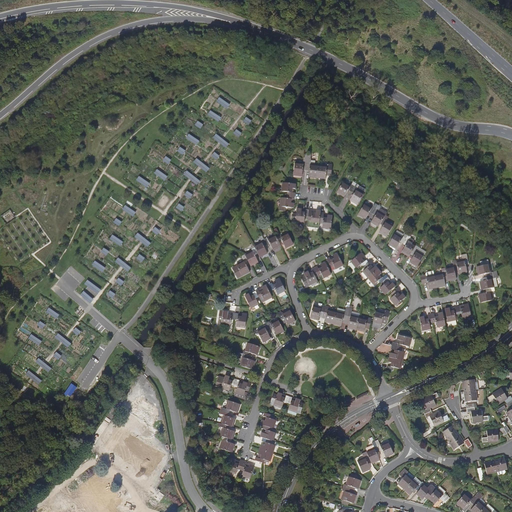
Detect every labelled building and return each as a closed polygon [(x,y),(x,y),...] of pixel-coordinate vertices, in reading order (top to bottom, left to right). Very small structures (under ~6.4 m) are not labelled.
[(219,121),(221,117),(211,110),(208,114),(219,121)] [(187,137),(197,145),(200,141),(189,133),(187,137)] [(303,169),(306,169),(307,158),(304,158),(303,164),(294,163),(293,175),(302,176),(303,169)] [(311,159),(307,158),(306,169),(310,170),(309,177),(317,178),(318,166),(315,165),(315,162),(310,162),(311,159)] [(326,179),(326,176),(326,174),(332,175),(333,166),(328,165),(327,167),(318,166),(317,178),(326,179)] [(155,173),(166,180),(168,176),(157,169),(155,173)] [(148,187),(150,183),(139,176),(137,180),(148,187)] [(348,190),(351,192),(354,186),(352,184),(350,186),(343,181),(337,192),(344,196),(348,190)] [(288,193),(287,196),(294,197),(294,194),(291,193),(292,189),(295,190),(296,185),(283,183),(282,192),(288,193)] [(357,188),(354,186),(351,192),(354,193),(350,200),(357,205),(364,194),(356,190),(357,188)] [(294,200),(294,197),(287,196),(287,199),(281,198),(280,207),(279,207),(278,211),(284,212),(285,207),(293,208),(294,204),(290,203),(291,199),(294,200)] [(369,212),(372,214),(375,208),(378,205),(374,203),(372,208),(364,204),(358,214),(365,219),(369,212)] [(123,209),(133,216),(136,212),(126,205),(123,209)] [(305,216),(308,217),(309,210),(305,210),(305,213),(301,212),(302,209),(297,208),(296,215),(292,215),(292,221),(304,222),(305,216)] [(318,230),(319,222),(320,213),(320,211),(316,211),(315,214),(312,213),(312,209),(309,208),(309,210),(308,217),(306,229),(318,230)] [(378,210),(375,208),(372,214),(375,216),(371,222),(378,227),(380,224),(383,218),(385,216),(377,211),(378,210)] [(323,213),(320,213),(319,222),(322,223),(321,229),(330,230),(332,217),(327,216),(327,219),(323,219),(323,213)] [(387,220),(383,218),(380,224),(383,226),(379,232),(387,237),(393,226),(386,222),(387,220)] [(399,241),(403,243),(406,238),(403,236),(402,238),(401,237),(403,234),(397,230),(387,245),(394,250),(399,241)] [(113,234),(110,239),(121,246),(124,241),(113,234)] [(279,236),(276,237),(279,243),(282,242),(285,249),(293,245),(287,234),(280,237),(279,236)] [(267,238),(264,239),(267,245),(270,244),(273,251),(280,247),(279,243),(276,237),(275,235),(268,239),(267,238)] [(408,235),(406,238),(403,243),(405,245),(401,252),(408,256),(411,253),(414,247),(415,245),(408,241),(411,236),(408,235)] [(254,246),(255,248),(257,254),(259,258),(267,254),(264,246),(267,245),(264,239),(261,241),(261,242),(254,246)] [(417,249),(414,247),(411,253),(413,254),(410,261),(417,266),(424,255),(416,250),(417,249)] [(253,251),(245,255),(249,264),(250,267),(258,262),(255,255),(257,254),(255,248),(252,250),(253,251)] [(363,266),(365,264),(368,262),(366,260),(364,261),(361,258),(364,256),(361,252),(351,261),(356,268),(361,264),(363,266)] [(464,255),(464,258),(465,260),(456,262),(458,273),(458,274),(467,272),(466,265),(469,264),(467,254),(464,255)] [(246,265),(249,264),(245,255),(242,257),(244,261),(236,265),(237,267),(233,269),(237,278),(250,272),(246,265)] [(327,260),(330,266),(333,265),(336,270),(343,266),(337,255),(333,257),(335,260),(331,261),(330,259),(327,260)] [(103,272),(106,267),(95,260),(92,265),(103,272)] [(362,271),(368,278),(378,269),(375,265),(373,268),(370,264),(372,263),(370,260),(368,262),(365,264),(367,267),(362,271)] [(486,274),(487,277),(493,276),(492,272),(491,273),(488,260),(481,262),(482,265),(477,267),(479,275),(486,274)] [(458,273),(456,262),(456,261),(453,262),(453,267),(445,268),(445,271),(447,277),(448,281),(456,279),(455,273),(458,273)] [(317,266),(314,268),(317,274),(320,272),(323,278),(331,274),(324,262),(321,264),(322,267),(319,269),(317,266)] [(304,273),(305,275),(306,277),(301,279),(305,287),(317,280),(315,275),(317,274),(314,268),(312,269),(313,272),(309,274),(308,270),(304,273)] [(380,283),(383,281),(385,278),(384,276),(381,278),(379,275),(381,273),(378,269),(368,278),(373,284),(378,280),(380,283)] [(496,270),(492,272),(493,276),(487,277),(487,280),(480,282),(482,290),(486,289),(493,288),(494,288),(497,287),(496,279),(498,278),(496,270)] [(444,278),(447,277),(445,271),(442,272),(443,273),(434,275),(437,287),(445,286),(444,282),(444,278)] [(437,287),(434,275),(426,277),(425,275),(420,277),(421,284),(427,283),(428,289),(437,287)] [(387,277),(385,278),(383,281),(385,284),(380,288),(385,294),(396,285),(393,282),(390,284),(387,281),(390,279),(387,277)] [(88,279),(85,283),(90,287),(87,290),(95,297),(101,289),(88,279)] [(272,284),(268,285),(271,291),(274,290),(277,295),(285,291),(279,280),(275,282),(276,285),(273,286),(272,284)] [(262,297),(263,299),(264,303),(272,299),(266,287),(262,289),(263,292),(260,293),(258,291),(255,292),(259,298),(262,297)] [(395,295),(390,299),(395,305),(406,297),(403,293),(400,295),(398,292),(400,290),(398,288),(393,292),(395,295)] [(493,291),(493,288),(486,289),(487,293),(479,294),(481,303),(493,300),(491,292),(493,291)] [(93,299),(85,292),(82,295),(90,302),(93,299)] [(256,300),(259,298),(255,292),(253,293),(254,296),(251,298),(249,295),(245,297),(251,309),(259,305),(256,300)] [(459,306),(456,307),(457,313),(461,313),(462,319),(471,317),(468,304),(463,305),(464,308),(460,309),(459,306)] [(320,313),(323,313),(325,307),(322,307),(321,308),(313,306),(310,318),(318,320),(320,313)] [(49,307),(46,311),(57,319),(60,314),(49,307)] [(328,308),(325,307),(323,313),(327,314),(325,322),(333,324),(336,312),(328,310),(328,308)] [(337,312),(336,312),(333,324),(342,326),(344,318),(347,319),(349,308),(346,307),(345,310),(337,309),(337,312)] [(455,314),(457,313),(456,307),(453,307),(453,308),(449,309),(449,308),(444,309),(447,322),(456,320),(455,314)] [(353,309),(349,308),(347,319),(350,320),(348,328),(357,329),(359,317),(351,315),(353,309)] [(231,319),(234,319),(235,313),(232,312),(231,315),(227,315),(228,311),(223,310),(221,324),(230,325),(231,319)] [(280,313),(277,314),(281,322),(284,320),(287,325),(295,321),(288,310),(281,314),(280,313)] [(383,320),(387,321),(390,311),(385,310),(384,313),(375,311),(373,323),(381,325),(382,322),(383,320)] [(434,314),(431,315),(432,323),(436,322),(437,327),(445,326),(442,312),(438,314),(438,317),(435,318),(434,314)] [(238,313),(235,313),(234,319),(237,320),(236,326),(245,327),(247,314),(242,313),(242,316),(238,316),(238,313)] [(430,324),(432,323),(431,315),(428,316),(428,319),(424,320),(424,317),(419,318),(422,331),(431,329),(430,324)] [(359,317),(357,329),(365,331),(366,326),(371,327),(373,318),(368,317),(368,319),(359,317)] [(269,322),(266,324),(269,329),(272,327),(276,334),(284,330),(277,319),(270,323),(269,322)] [(266,331),(269,329),(266,324),(263,325),(264,327),(256,331),(263,342),(270,338),(266,331)] [(32,334),(29,338),(39,345),(42,341),(32,334)] [(392,342),(391,346),(399,348),(402,349),(403,345),(409,347),(411,339),(398,335),(397,340),(400,341),(399,344),(392,342)] [(244,350),(243,353),(249,356),(250,352),(257,355),(260,347),(248,343),(245,351),(244,350)] [(399,351),(399,348),(391,346),(390,348),(395,350),(394,354),(390,353),(389,357),(402,361),(405,352),(399,351)] [(248,359),(249,356),(243,353),(237,351),(236,355),(243,357),(240,366),(253,370),(255,361),(248,359)] [(400,369),(402,361),(389,357),(388,362),(392,363),(390,367),(388,366),(387,369),(393,371),(394,368),(400,369)] [(232,385),(235,386),(237,379),(234,378),(233,381),(229,380),(230,376),(226,375),(225,378),(220,377),(216,386),(230,390),(232,385)] [(240,380),(237,379),(235,386),(238,387),(236,392),(244,395),(246,389),(249,390),(251,383),(244,381),(242,384),(239,383),(240,380)] [(464,381),(465,392),(475,390),(479,390),(478,382),(474,382),(474,380),(464,381)] [(72,383),(65,393),(70,397),(77,386),(72,383)] [(503,401),(505,404),(511,400),(510,397),(506,399),(501,389),(487,398),(489,401),(494,398),(497,404),(503,401)] [(477,401),(475,390),(465,392),(466,402),(477,401)] [(247,391),(245,391),(244,395),(236,392),(235,396),(246,399),(248,393),(247,391)] [(287,403),(289,397),(287,396),(286,397),(282,395),(283,394),(278,393),(277,396),(273,395),(270,404),(282,408),(284,403),(287,403)] [(423,411),(425,414),(432,411),(430,408),(437,405),(434,399),(439,396),(437,393),(423,400),(427,409),(423,411)] [(151,424),(159,411),(137,397),(129,410),(151,424)] [(292,398),(289,397),(287,403),(290,404),(288,411),(300,415),(303,406),(299,404),(301,401),(296,399),(296,400),(292,399),(292,398)] [(220,406),(219,410),(229,413),(230,410),(238,412),(240,404),(228,400),(226,408),(220,406)] [(475,411),(474,408),(467,409),(467,412),(471,412),(473,422),(489,420),(489,416),(483,417),(482,410),(475,411)] [(223,414),(221,423),(229,425),(233,427),(236,418),(228,416),(229,413),(219,410),(218,412),(223,414)] [(434,415),(432,411),(425,414),(427,418),(430,416),(435,426),(449,419),(448,415),(442,418),(440,412),(434,415)] [(261,424),(263,425),(272,428),(274,429),(276,421),(272,419),(273,417),(265,414),(264,417),(267,418),(266,421),(262,420),(261,424)] [(221,436),(223,436),(229,438),(233,440),(236,431),(228,429),(229,425),(221,423),(219,423),(218,425),(223,427),(221,436)] [(271,432),(272,428),(263,425),(262,429),(266,430),(265,434),(262,433),(260,437),(264,439),(271,441),(273,442),(276,433),(271,432)] [(443,432),(449,441),(458,435),(453,426),(443,432)] [(478,439),(479,443),(495,441),(494,430),(483,431),(484,438),(478,439)] [(464,444),(458,435),(449,441),(455,450),(464,444)] [(228,442),(229,438),(223,436),(222,439),(224,440),(221,449),(233,453),(235,444),(228,442)] [(270,444),(271,441),(264,439),(263,442),(266,443),(265,447),(261,446),(260,450),(273,454),(276,446),(270,444)] [(378,441),(375,442),(380,452),(383,451),(386,458),(394,455),(388,443),(381,447),(378,441)] [(377,454),(380,452),(375,442),(372,444),(375,449),(367,453),(371,462),(372,464),(380,461),(377,454)] [(258,454),(259,455),(262,456),(261,459),(258,458),(256,458),(255,461),(263,463),(263,464),(264,460),(266,461),(270,462),(273,454),(260,450),(258,454)] [(371,462),(367,453),(362,454),(363,457),(365,457),(366,458),(358,462),(363,473),(371,470),(368,463),(371,462)] [(505,458),(495,461),(498,471),(505,469),(508,468),(505,458)] [(238,469),(240,470),(244,461),(241,460),(239,465),(235,464),(237,461),(232,459),(227,472),(236,475),(238,469)] [(247,462),(244,461),(240,470),(244,471),(242,477),(250,480),(250,478),(253,472),(254,467),(250,465),(249,468),(245,467),(247,462)] [(487,473),(498,471),(495,461),(485,463),(487,473)] [(396,483),(403,489),(411,479),(405,474),(407,471),(403,468),(398,474),(401,478),(396,483)] [(344,500),(343,503),(349,505),(350,502),(354,504),(357,496),(349,493),(352,487),(359,489),(361,481),(357,479),(357,477),(352,475),(351,478),(349,477),(347,485),(345,485),(343,491),(345,492),(342,500),(344,500)] [(414,476),(411,479),(418,485),(421,482),(414,476)] [(421,481),(421,482),(418,485),(411,479),(403,489),(410,495),(415,489),(417,491),(424,484),(421,481)] [(430,496),(434,491),(431,489),(431,490),(424,484),(417,491),(416,494),(422,499),(427,494),(430,496)] [(437,489),(434,491),(430,496),(428,498),(435,504),(440,498),(446,503),(450,498),(444,493),(443,494),(437,489)] [(470,505),(473,502),(474,500),(472,498),(471,499),(465,493),(456,503),(462,509),(468,503),(470,505)] [(479,495),(474,500),(473,502),(475,505),(470,511),(471,511),(496,511),(494,510),(492,511),(491,511),(485,507),(483,505),(485,502),(481,499),(482,497),(479,495)]
